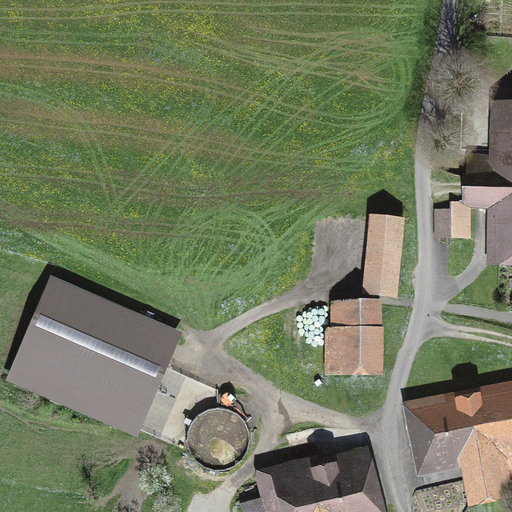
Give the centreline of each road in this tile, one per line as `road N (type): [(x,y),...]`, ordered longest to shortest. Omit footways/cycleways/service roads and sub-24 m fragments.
road 1 (residential): [(411,511),(395,469),(392,423),(424,296),(423,140),(450,0)]
road 2 (track): [(392,423),(268,453),(230,486),(220,511)]
